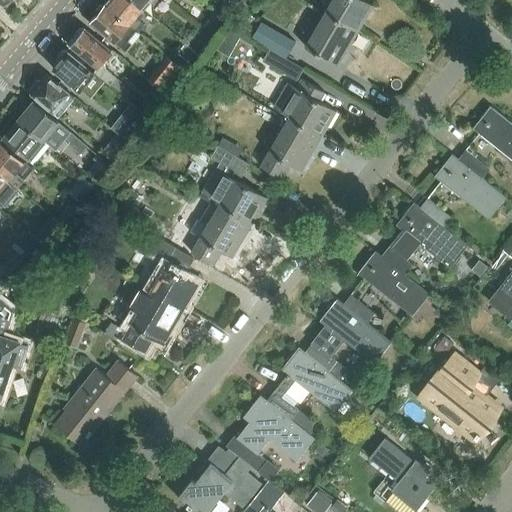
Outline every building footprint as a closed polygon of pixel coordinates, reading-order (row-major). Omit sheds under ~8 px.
[(108,0),(105,4),(129,25),(134,29),(135,29),(137,30),(143,24),(138,20),(143,15),(140,13),(143,9),(131,0),(108,0)] [(131,0),(143,9),(150,0),(151,0),(154,2),(155,0),(131,0)] [(332,0),(326,11),(356,29),(357,28),(362,20),(363,21),(364,20),(363,19),(371,6),(372,6),(372,5),(363,0),(334,0),(334,1),(332,0)] [(129,25),(105,4),(103,6),(100,6),(96,11),(97,14),(90,22),(117,45),(123,38),(126,40),(134,29),(129,25)] [(305,45),(304,46),(337,65),(338,64),(337,64),(345,50),(346,51),(346,50),(345,49),(356,29),(326,11),(324,14),(323,15),(306,45),(305,45)] [(207,19),(200,29),(207,35),(215,25),(207,19)] [(260,21),(251,37),(286,57),(295,42),(260,21)] [(84,27),(82,29),(79,29),(73,35),(74,40),(69,46),(95,68),(93,71),(94,72),(118,91),(123,85),(106,70),(102,61),(111,50),(84,27)] [(227,28),(224,34),(236,41),(240,35),(227,28)] [(200,29),(193,38),(201,44),(207,35),(200,29)] [(181,67),(192,53),(182,45),(171,60),(181,67)] [(68,50),(62,49),(57,55),(58,62),(53,68),(79,90),(94,72),(93,71),(68,50)] [(263,60),(296,80),(303,69),(270,49),(263,60)] [(181,67),(171,60),(153,83),(163,91),(181,67)] [(35,80),(28,88),(30,93),(30,94),(58,116),(67,105),(74,97),(47,75),(42,81),(35,80)] [(296,87),(281,113),(289,117),(320,134),(325,125),(327,126),(327,125),(335,111),(335,112),(336,111),(318,100),(322,92),(324,93),(324,92),(302,78),(296,87)] [(58,121),(32,100),(17,119),(43,140),(58,121)] [(147,115),(130,101),(110,128),(127,141),(147,115)] [(472,128),(511,159),(511,123),(490,106),(472,128)] [(4,127),(8,130),(2,137),(27,159),(43,140),(17,119),(13,116),(4,127)] [(289,117),(261,166),(282,178),(283,177),(290,164),(301,171),(301,170),(301,169),(309,156),(310,155),(308,154),(319,135),(320,134),(289,117)] [(0,172),(11,182),(16,186),(32,167),(23,160),(0,141),(0,172)] [(215,167),(200,191),(213,198),(209,204),(217,209),(220,203),(252,222),(266,197),(234,178),(245,161),(217,145),(211,156),(219,161),(216,167),(215,167)] [(466,150),(458,159),(482,178),(489,169),(466,150)] [(458,159),(452,154),(434,176),(488,219),(506,197),(482,178),(458,159)] [(59,176),(60,175),(47,165),(40,174),(59,189),(65,181),(59,176)] [(0,204),(4,207),(9,201),(6,198),(10,193),(16,187),(16,186),(11,182),(0,172),(0,204)] [(451,217),(427,198),(420,207),(444,226),(451,217)] [(420,243),(449,266),(450,267),(467,245),(444,226),(420,207),(414,202),(396,224),(402,229),(389,246),(381,255),(405,274),(413,265),(406,260),(420,243)] [(200,239),(191,253),(212,265),(221,251),(232,257),(252,222),(220,203),(217,209),(200,239)] [(150,232),(140,249),(166,265),(152,290),(184,309),(198,284),(183,275),(193,258),(150,232)] [(46,233),(42,238),(49,244),(54,239),(46,233)] [(37,240),(23,256),(36,266),(49,250),(37,240)] [(405,274),(381,255),(375,250),(358,272),(412,315),(429,293),(405,274)] [(23,256),(9,272),(22,283),(36,266),(23,256)] [(511,273),(490,302),(509,317),(511,314),(511,273)] [(127,288),(120,300),(139,312),(131,325),(123,338),(144,352),(152,338),(163,344),(184,309),(152,290),(150,292),(126,279),(122,285),(127,288)] [(351,294),(343,303),(367,322),(374,313),(351,294)] [(391,341),(367,322),(343,303),(337,298),(320,320),(321,321),(322,319),(327,324),(326,325),(312,342),(330,356),(343,339),(344,339),(370,360),(374,363),(391,341)] [(0,396),(1,397),(12,365),(20,367),(28,345),(4,336),(13,310),(0,299),(0,396)] [(86,323),(73,318),(64,342),(76,347),(86,323)] [(312,343),(305,352),(338,378),(346,369),(330,356),(312,342),(312,343)] [(338,378),(305,352),(299,347),(281,369),(287,374),(267,400),(290,419),(298,409),(293,405),(306,388),(335,411),(353,390),(338,378)] [(497,405),(469,383),(477,373),(454,354),(445,364),(419,396),(471,437),(497,405)] [(75,398),(54,424),(80,444),(100,418),(102,420),(138,376),(118,360),(106,375),(96,367),(73,397),(75,398)] [(290,419),(267,400),(260,395),(243,417),(249,422),(228,448),(248,463),(270,480),(278,470),(255,453),(268,437),(297,460),(314,438),(290,419)] [(373,492),(397,511),(408,511),(422,495),(424,497),(439,478),(415,459),(413,461),(384,438),(368,458),(397,481),(391,488),(382,480),(373,492)] [(248,463),(228,448),(226,452),(218,446),(206,461),(210,464),(195,482),(191,479),(177,497),(186,505),(185,505),(190,509),(190,508),(195,511),(199,506),(205,511),(206,508),(205,507),(220,489),(239,504),(258,480),(244,469),(248,463)] [(250,504),(259,511),(263,506),(269,510),(283,493),(268,481),(250,504)] [(316,491),(306,503),(316,511),(324,511),(331,503),(316,491)]
